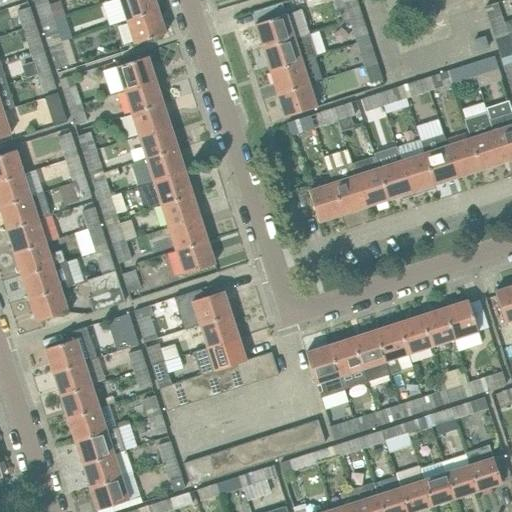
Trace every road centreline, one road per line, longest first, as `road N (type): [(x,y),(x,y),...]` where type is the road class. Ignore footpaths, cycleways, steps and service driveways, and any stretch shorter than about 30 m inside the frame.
road 1 (unclassified): [(275,258),(289,307),(315,306),(511,242)]
road 2 (residential): [(275,258),(191,0)]
road 3 (unclassified): [(53,511),(0,351)]
